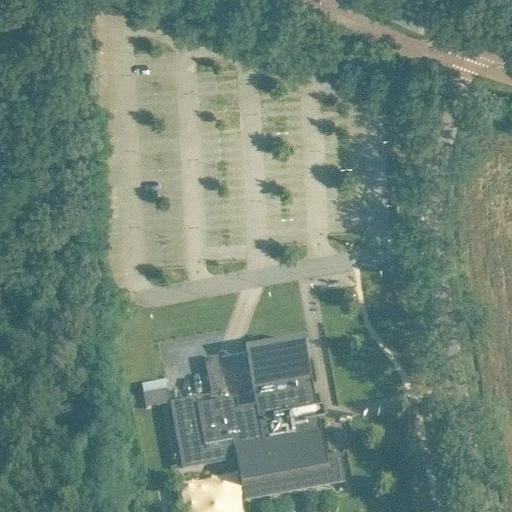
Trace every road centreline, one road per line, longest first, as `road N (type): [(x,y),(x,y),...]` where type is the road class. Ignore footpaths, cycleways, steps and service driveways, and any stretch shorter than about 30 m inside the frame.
road 1 (unclassified): [(479,511),(428,201),(472,43)]
road 2 (track): [(43,511),(0,283)]
